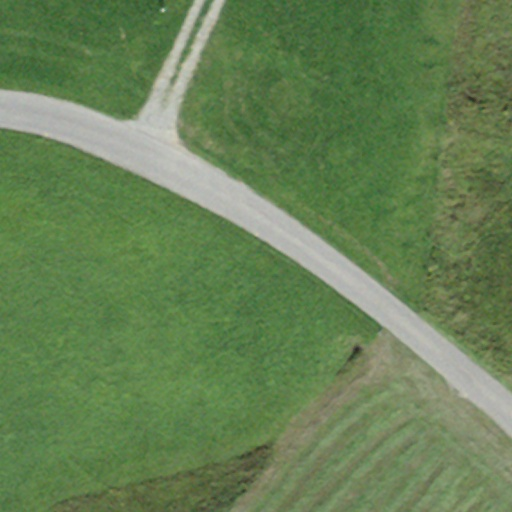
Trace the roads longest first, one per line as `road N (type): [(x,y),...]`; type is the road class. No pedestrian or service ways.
road 1 (unclassified): [(0,121),(33,119),(192,176),(511,434)]
road 2 (track): [(139,151),(208,0)]
